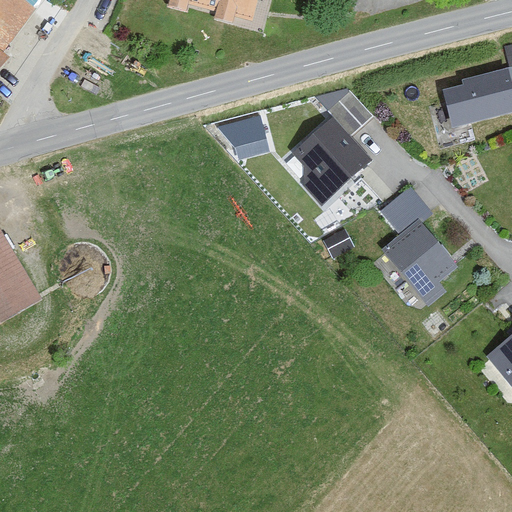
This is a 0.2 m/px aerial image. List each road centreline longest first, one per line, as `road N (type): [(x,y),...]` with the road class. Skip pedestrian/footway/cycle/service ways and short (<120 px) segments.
road 1 (tertiary): [(511,13),(24,144)]
road 2 (residential): [(95,0),(24,144)]
